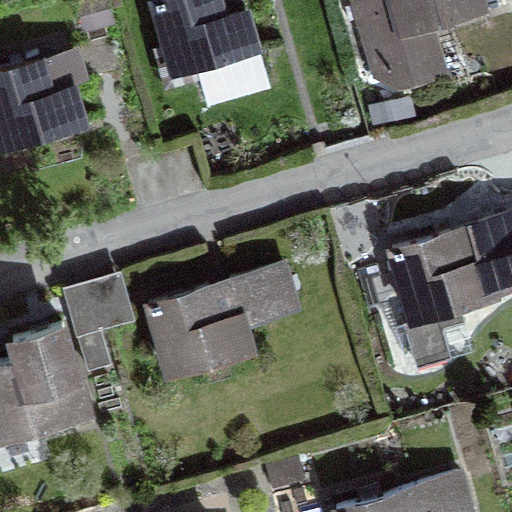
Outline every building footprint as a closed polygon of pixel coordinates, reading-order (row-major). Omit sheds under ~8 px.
[(238,10),(235,0),(160,0),(182,75),(274,49),(260,4),(238,10)] [(355,0),(381,94),(459,72),(447,26),(496,13),(492,0),(355,0)] [(73,44),(0,69),(0,117),(10,148),(98,118),(73,44)] [(511,296),(511,216),(399,254),(423,326),(511,296)] [(310,310),(296,260),(155,299),(178,378),(270,352),(262,324),(310,310)] [(108,410),(78,312),(19,330),(26,354),(0,361),(0,440),(1,443),(108,410)] [(440,511),(469,504),(458,467),(338,501),(341,511),(440,511)]
